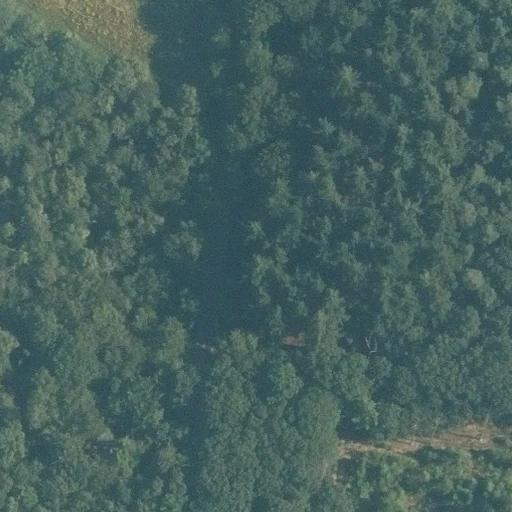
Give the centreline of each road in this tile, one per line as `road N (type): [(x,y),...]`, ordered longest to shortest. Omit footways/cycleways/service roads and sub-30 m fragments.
road 1 (track): [(0,305),(207,377),(511,381)]
road 2 (track): [(223,0),(207,377),(190,511)]
